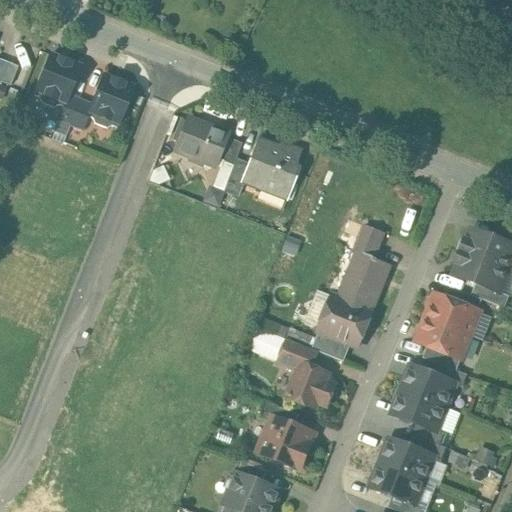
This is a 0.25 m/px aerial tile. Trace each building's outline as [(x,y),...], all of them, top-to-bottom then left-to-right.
[(79,68),(50,56),(33,97),(39,99),(41,104),(53,109),(58,107),(62,109),(63,109),(68,98),(79,68)] [(0,85),(1,82),(0,82),(8,63),(0,59),(0,85)] [(18,67),(8,63),(0,82),(1,82),(10,86),(18,67)] [(132,89),(103,77),(91,107),(86,118),(87,118),(92,120),(94,125),(106,130),(111,128),(116,130),(132,89)] [(79,102),(68,98),(63,109),(62,109),(53,132),(65,137),(70,126),(79,102)] [(91,107),(79,102),(70,126),(82,131),(87,118),(86,118),(91,107)] [(181,120),(173,140),(178,142),(186,122),(181,120)] [(226,136),(187,120),(186,122),(178,142),(175,151),(189,157),(191,160),(201,164),(204,163),(214,167),(217,160),(226,138),(226,136)] [(241,144),(226,138),(217,160),(233,167),(241,144)] [(278,148),(259,140),(249,164),(242,182),(245,183),(287,200),(298,171),(294,169),(301,152),(280,144),(278,148)] [(249,164),(236,159),(226,184),(242,190),(245,183),(242,182),(249,164)] [(214,191),(207,194),(204,202),(217,207),(222,194),(214,191)] [(345,219),(343,233),(356,236),(359,222),(345,219)] [(384,235),(364,227),(359,238),(380,246),(384,235)] [(511,233),(499,228),(494,239),(511,245),(511,233)] [(511,245),(494,239),(472,230),(467,242),(465,241),(464,242),(465,243),(461,252),(460,253),(509,272),(511,264),(511,245)] [(377,261),(374,260),(380,246),(359,238),(354,251),(359,253),(355,265),(352,264),(337,299),(372,313),(390,267),(377,262),(377,261)] [(509,272),(460,253),(457,263),(456,263),(456,264),(458,265),(454,277),(476,285),(500,295),(500,294),(509,272)] [(500,295),(476,285),(472,297),(482,301),(505,310),(509,298),(500,294),(500,295)] [(472,297),(451,289),(447,300),(478,312),(482,301),(472,297)] [(447,300),(435,295),(426,320),(471,337),(480,313),(478,312),(447,300)] [(372,313),(337,299),(337,300),(332,298),(318,333),(351,345),(358,348),(372,313)] [(473,336),(482,339),(490,317),(481,314),(473,336)] [(471,337),(426,320),(416,344),(428,348),(461,361),(471,337)] [(316,339),(289,329),(285,340),(288,341),(312,350),(316,339)] [(351,345),(318,333),(316,339),(312,350),(318,353),(344,363),(351,345)] [(312,350),(288,341),(280,363),(298,371),(301,365),(312,369),(318,353),(312,350)] [(461,361),(428,348),(423,359),(438,365),(457,372),(461,361)] [(312,369),(301,365),(298,371),(288,398),(315,409),(317,403),(327,407),(334,387),(325,383),(328,376),(312,369)] [(467,377),(457,372),(438,365),(433,376),(456,385),(455,386),(463,389),(467,377)] [(433,376),(411,367),(401,392),(446,409),(455,386),(456,385),(433,376)] [(446,409),(401,392),(392,416),(414,425),(437,433),(437,432),(446,409)] [(299,416),(266,403),(259,419),(270,423),(272,418),(295,427),(299,416)] [(295,427),(272,418),(270,423),(257,454),(301,471),(315,435),(295,427)] [(437,432),(437,433),(414,425),(410,436),(416,438),(440,448),(440,447),(445,435),(437,432)] [(440,448),(416,438),(412,449),(434,458),(434,459),(441,462),(446,449),(440,447),(440,448)] [(412,449),(390,441),(380,465),(425,482),(434,459),(434,458),(412,449)] [(266,473),(242,463),(238,475),(262,484),(266,473)] [(425,482),(380,465),(371,489),(393,498),(415,507),(416,505),(425,482)] [(238,475),(236,474),(224,506),(225,507),(238,511),(272,511),(281,492),(262,484),(238,475)] [(415,507),(393,498),(389,509),(396,511),(421,511),(423,508),(416,505),(415,507)]
